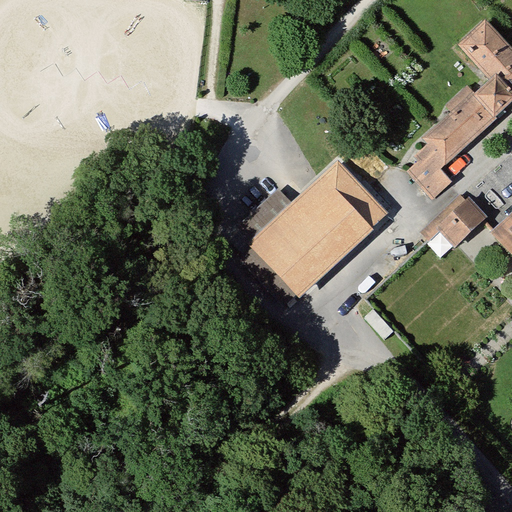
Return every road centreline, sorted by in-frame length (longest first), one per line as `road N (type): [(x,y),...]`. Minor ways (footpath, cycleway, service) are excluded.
road 1 (track): [(183,511),(304,409),(348,335),(327,302)]
road 2 (track): [(348,335),(511,498)]
road 3 (track): [(253,126),(216,112),(207,92),(217,0)]
